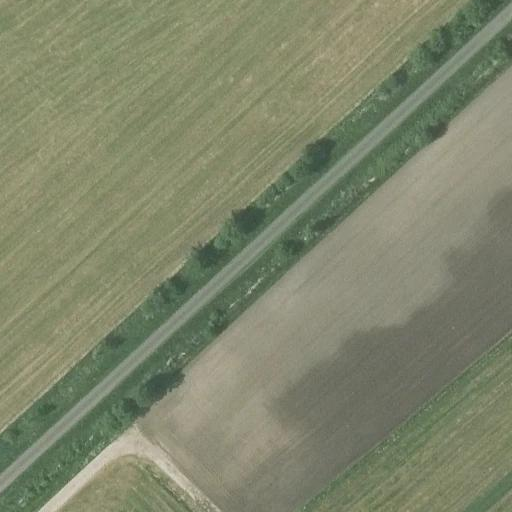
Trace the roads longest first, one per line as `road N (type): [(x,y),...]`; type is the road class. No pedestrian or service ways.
road 1 (unclassified): [(0,481),(511,9)]
road 2 (track): [(213,511),(131,441),(113,448),(45,511)]
